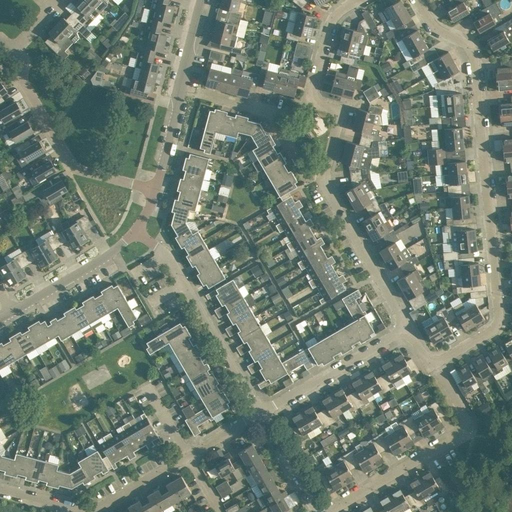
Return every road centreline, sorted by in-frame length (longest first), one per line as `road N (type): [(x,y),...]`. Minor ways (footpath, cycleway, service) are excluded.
road 1 (residential): [(435,365),(496,326),(498,314),(471,52),(432,24),(418,0)]
road 2 (residential): [(331,511),(462,433),(466,419),(435,365)]
road 3 (residential): [(259,414),(166,254),(137,229)]
road 4 (residential): [(155,188),(74,168),(13,50)]
road 5 (residential): [(324,177),(339,112),(317,105),(311,93),(333,14),(359,0)]
road 6 (residential): [(259,414),(95,510),(71,507)]
road 7 (tertiary): [(155,188),(203,0)]
road 8 (residential): [(407,329),(324,177)]
road 9 (residential): [(259,414),(407,329)]
road 10 (residential): [(324,177),(303,172),(269,112),(197,93)]
road 11 (tertiary): [(10,310),(137,229)]
